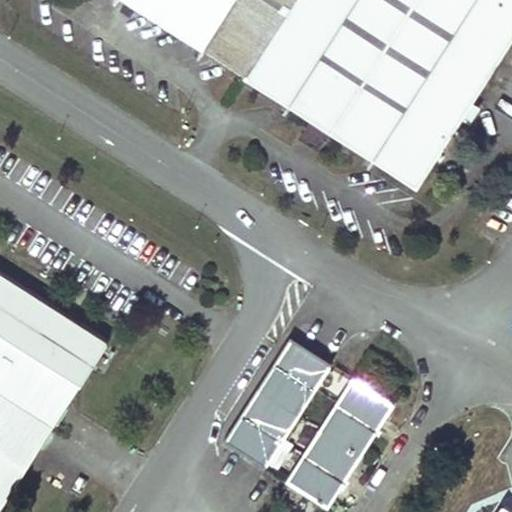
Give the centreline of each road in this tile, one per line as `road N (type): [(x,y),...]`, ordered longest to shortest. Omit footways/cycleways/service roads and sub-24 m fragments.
road 1 (unclassified): [(0,57),(300,248)]
road 2 (residential): [(130,511),(300,248)]
road 3 (unclassified): [(300,248),(464,345)]
